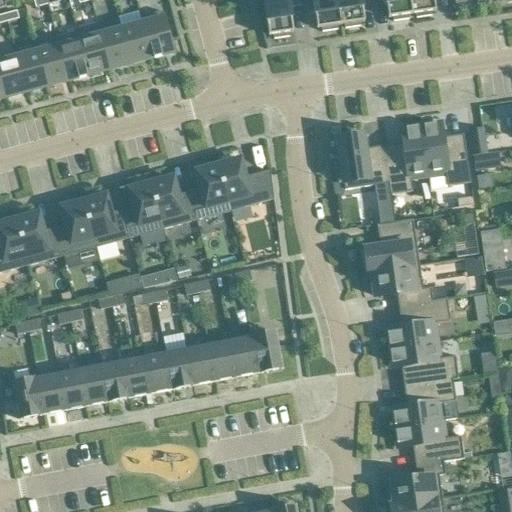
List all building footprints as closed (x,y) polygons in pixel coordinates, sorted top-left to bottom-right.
[(47,6),(45,0),(37,0),(33,1),(36,9),(47,6)] [(302,7),(300,0),(263,0),(269,37),(273,36),(274,40),(290,38),(289,34),(293,33),(290,8),(302,7)] [(341,26),(336,0),(300,0),(302,7),(313,5),(317,29),(321,29),(322,33),(338,30),(338,26),(341,26)] [(336,0),(341,26),(344,25),(345,29),(352,28),(361,27),(361,23),(365,22),(361,0),(336,0)] [(412,15),(409,0),(385,0),(388,19),(392,18),(393,22),(409,20),(409,16),(412,15)] [(434,0),(409,0),(412,15),(415,15),(416,19),(432,16),(432,12),(436,12),(434,0)] [(19,20),(17,12),(5,15),(7,23),(19,20)] [(140,18),(142,24),(151,60),(173,54),(162,12),(140,18)] [(151,60),(142,24),(121,30),(130,66),(151,60)] [(130,66),(121,30),(100,35),(110,71),(130,66)] [(89,77),(79,41),(77,35),(57,41),(58,47),(68,82),(89,77)] [(110,71),(100,35),(79,41),(89,77),(110,71)] [(68,82),(58,47),(37,52),(47,88),(68,82)] [(47,88),(37,52),(16,58),(26,94),(47,88)] [(26,94),(16,58),(0,62),(0,79),(5,99),(26,94)] [(495,100),(470,103),(472,113),(496,110),(495,100)] [(470,184),(463,136),(443,138),(441,125),(437,125),(436,125),(436,124),(430,125),(423,126),(424,127),(421,128),(428,177),(445,175),(447,188),(470,184)] [(428,177),(421,128),(418,128),(418,127),(406,129),(406,130),(401,130),(403,144),(383,147),(389,185),(388,185),(390,196),(413,193),(411,180),(428,177)] [(487,155),(483,129),(469,131),(473,157),(487,155)] [(389,185),(383,147),(365,150),(363,136),(359,136),(358,137),(358,136),(342,138),(342,139),(337,140),(338,146),(337,146),(338,155),(339,155),(341,166),(336,167),(338,184),(343,183),(345,191),(388,185),(389,185)] [(500,168),(498,154),(472,158),(474,171),(475,171),(500,168)] [(274,200),(270,172),(245,178),(240,161),(218,167),(230,213),(274,201),(274,200)] [(230,213),(218,167),(196,173),(201,190),(189,193),(197,222),(230,213)] [(197,222),(189,193),(177,197),(173,179),(151,185),(163,231),(197,222)] [(163,231),(151,185),(129,191),(133,208),(122,212),(129,240),(163,231)] [(129,240),(122,212),(110,215),(105,197),(83,203),(96,249),(129,240)] [(474,206),(472,198),(457,201),(458,209),(474,206)] [(96,249),(83,203),(61,209),(66,226),(55,230),(62,258),(96,249)] [(62,258),(55,230),(43,233),(38,215),(16,221),(29,267),(62,258)] [(0,274),(29,267),(16,221),(0,225),(0,274)] [(372,274),(420,267),(413,221),(377,226),(380,248),(365,250),(365,255),(364,255),(367,271),(368,275),(372,275),(372,274)] [(500,231),(480,234),(486,274),(506,271),(500,231)] [(423,290),(420,267),(372,274),(372,275),(373,278),(372,278),(374,294),(375,294),(375,297),(396,294),(398,307),(433,302),(431,289),(423,290)] [(252,282),(249,272),(238,275),(240,285),(252,282)] [(511,285),(511,272),(493,275),(495,289),(511,285)] [(240,285),(238,275),(226,278),(228,287),(240,285)] [(207,282),(196,285),(198,294),(209,292),(207,282)] [(198,294),(196,285),(184,287),(186,297),(198,294)] [(485,288),(477,289),(478,296),(486,295),(485,288)] [(167,301),(165,292),(153,294),(156,304),(167,301)] [(156,304),(153,294),(142,297),(144,307),(156,304)] [(123,306),(122,301),(121,296),(109,298),(112,308),(123,306)] [(112,308),(109,298),(98,301),(100,311),(112,308)] [(447,299),(433,302),(398,307),(401,327),(387,329),(388,334),(387,334),(389,346),(390,346),(390,349),(437,342),(434,325),(450,323),(447,299)] [(82,321),(80,311),(69,314),(71,324),(82,321)] [(71,324),(69,314),(57,317),(59,326),(71,324)] [(40,330),(38,321),(26,323),(29,333),(40,330)] [(29,333),(26,323),(15,326),(17,336),(29,333)] [(275,333),(250,338),(257,375),(282,370),(275,333)] [(257,375),(250,338),(229,342),(236,379),(257,375)] [(236,379),(229,342),(208,346),(215,383),(236,379)] [(439,360),(437,342),(390,349),(390,352),(391,364),(392,364),(393,369),(401,368),(404,388),(452,381),(453,381),(458,381),(455,357),(439,360)] [(215,383),(208,346),(187,350),(194,387),(215,383)] [(194,387),(187,350),(165,354),(172,391),(194,387)] [(172,391),(165,354),(144,358),(151,396),(172,391)] [(151,396),(144,358),(122,363),(129,400),(151,396)] [(500,358),(490,359),(492,376),(502,376),(500,358)] [(129,400),(122,363),(101,367),(108,404),(129,400)] [(108,404),(101,367),(80,371),(87,408),(108,404)] [(87,408),(80,371),(59,375),(66,412),(87,408)] [(66,412),(59,375),(37,379),(45,416),(66,412)] [(45,416),(37,379),(13,384),(20,421),(45,416)] [(456,420),(453,403),(456,403),(453,381),(452,381),(404,388),(407,407),(393,409),(393,414),(394,426),(395,426),(396,429),(442,422),(456,420)] [(445,440),(442,422),(396,429),(396,432),(395,432),(397,444),(398,444),(399,449),(412,447),(415,467),(443,463),(444,463),(464,461),(461,437),(445,440)] [(511,473),(509,453),(497,455),(500,478),(511,476),(511,473)] [(445,476),(444,463),(443,463),(415,467),(417,480),(391,483),(392,487),(391,487),(393,503),(394,503),(395,506),(395,507),(442,500),(439,477),(445,476)] [(443,511),(442,500),(395,507),(395,506),(391,507),(391,511),(390,511),(443,511)]
